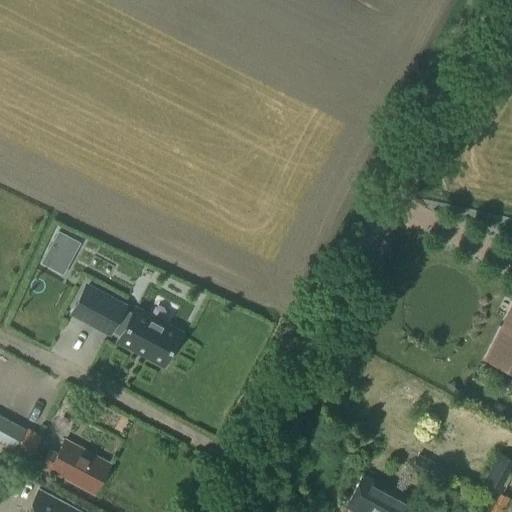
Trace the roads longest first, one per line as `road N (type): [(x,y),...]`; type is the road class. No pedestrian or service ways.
road 1 (unclassified): [(239,511),(501,0)]
road 2 (unknown): [(326,345),(511,438)]
